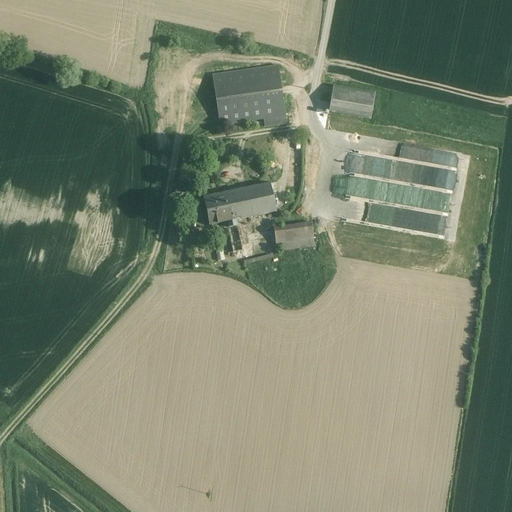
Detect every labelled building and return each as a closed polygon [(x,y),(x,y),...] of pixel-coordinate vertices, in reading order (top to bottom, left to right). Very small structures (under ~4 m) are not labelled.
[(278,66),(212,76),(220,126),(263,120),(264,128),(287,125),(278,66)] [(374,94),(334,87),(330,112),(370,119),(374,94)] [(426,141),(328,123),(324,144),(423,161),(426,141)] [(262,177),(262,176),(262,174),(261,172),(259,171),(257,171),(255,171),(254,172),(253,174),(253,176),(253,177),(254,179),(256,180),(257,180),(259,180),(261,179),(262,177)] [(270,184),(226,194),(231,221),(236,220),(276,212),(270,184)] [(226,194),(203,198),(209,226),(227,222),(231,221),(226,194)] [(231,221),(227,222),(233,253),(242,251),(236,220),(231,221)] [(311,223),(273,228),(275,243),(313,239),(311,223)]
